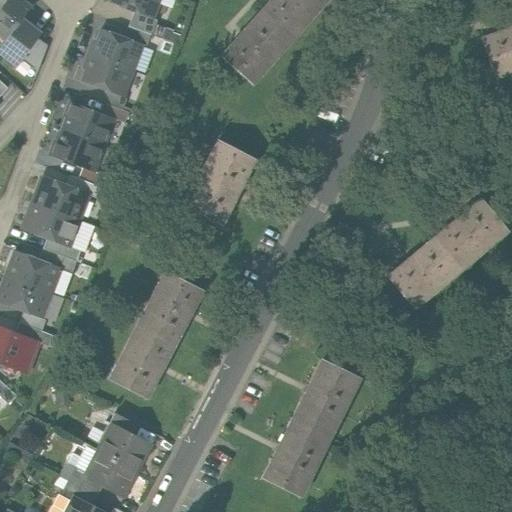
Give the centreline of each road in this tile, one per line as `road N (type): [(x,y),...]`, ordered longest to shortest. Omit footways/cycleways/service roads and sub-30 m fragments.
road 1 (residential): [(397,0),(380,88),(159,511)]
road 2 (residential): [(40,102),(1,222)]
